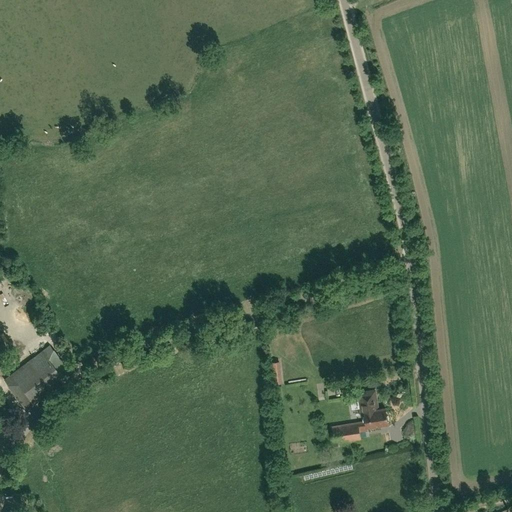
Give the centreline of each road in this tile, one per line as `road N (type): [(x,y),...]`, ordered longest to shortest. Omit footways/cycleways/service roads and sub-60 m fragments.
road 1 (unclassified): [(410,263),(151,344),(69,381)]
road 2 (tertiary): [(410,263),(343,0)]
road 3 (tertiary): [(438,511),(410,263)]
